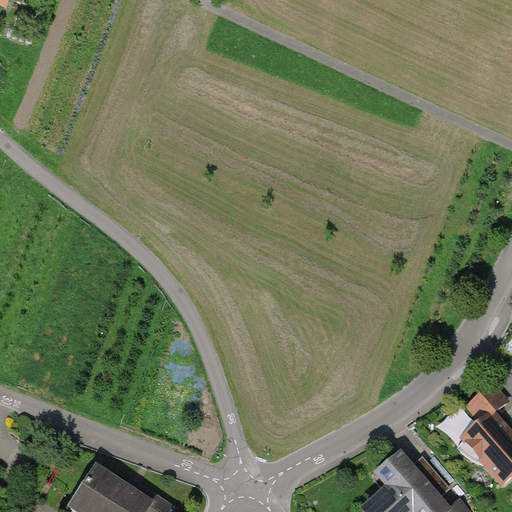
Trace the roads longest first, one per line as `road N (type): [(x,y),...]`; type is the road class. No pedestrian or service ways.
road 1 (residential): [(246,488),(230,413),(184,303),(141,250),(0,136)]
road 2 (residential): [(511,264),(434,384),(396,412),(246,488)]
road 3 (residential): [(511,145),(198,0)]
road 4 (residential): [(0,396),(246,488)]
